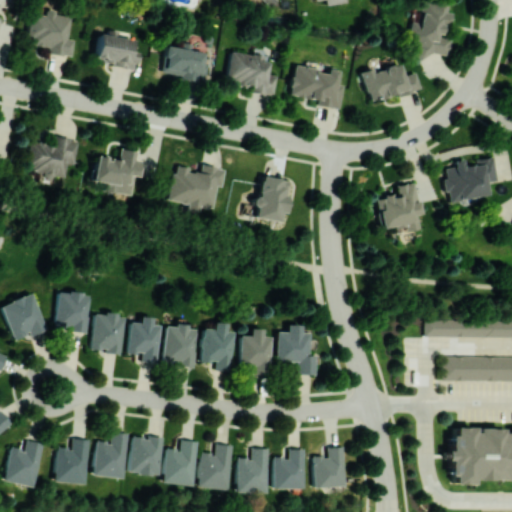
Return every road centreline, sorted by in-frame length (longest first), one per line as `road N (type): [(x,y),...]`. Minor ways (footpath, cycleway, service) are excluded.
road 1 (residential): [(372,406),(258,411),(93,392)]
road 2 (residential): [(333,149),(405,143),(458,107),(489,50),(491,0)]
road 3 (residential): [(389,511),(382,449),(347,323)]
road 4 (residential): [(170,117),(0,84)]
road 5 (residential): [(339,289),(333,149)]
road 6 (residential): [(333,149),(203,124)]
